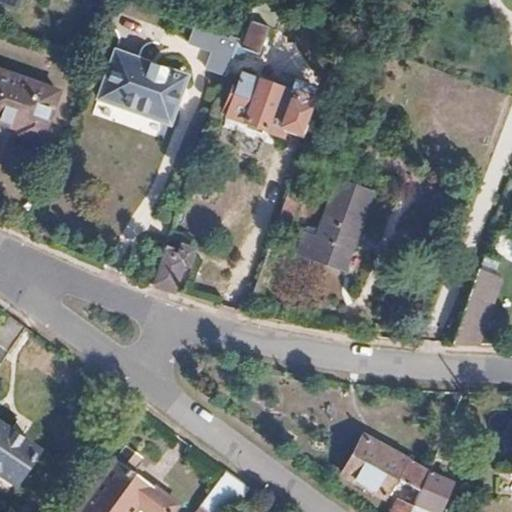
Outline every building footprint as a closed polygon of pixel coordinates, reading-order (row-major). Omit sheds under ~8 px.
[(276,30),(285,4),(274,0),(251,0),(245,18),(252,21),(243,48),(259,53),(269,27),(276,30)] [(238,39),(242,27),(215,18),(211,29),(238,39)] [(228,67),(238,39),(211,29),(193,23),(187,40),(211,49),(205,66),(226,73),(228,67)] [(166,120),(182,73),(115,50),(98,97),(166,120)] [(40,142),(58,91),(0,69),(0,120),(21,128),(18,135),(40,142)] [(226,114),(282,134),(286,123),(295,126),(310,86),(277,74),(273,83),(242,72),(237,85),(232,83),(223,109),(227,111),(226,114)] [(312,165),(321,139),(307,134),(298,160),(312,165)] [(302,203),(315,165),(312,165),(298,160),(274,228),(285,232),(295,201),(302,203)] [(511,220),(511,171),(477,269),(493,274),(498,259),(511,220)] [(341,271),(369,190),(335,178),(316,235),(302,230),(294,254),(341,271)] [(171,291),(181,263),(186,264),(191,247),(180,244),(177,252),(163,247),(150,284),(167,290),(171,291)] [(475,343),(499,276),(493,274),(477,269),(465,302),(451,343),(454,343),(475,343)] [(0,360),(23,325),(18,321),(7,313),(0,322),(0,360)] [(34,447),(0,425),(0,472),(12,481),(34,447)] [(427,472),(396,455),(361,436),(341,474),(386,497),(392,484),(397,477),(406,482),(420,490),(427,472)] [(139,456),(123,445),(74,511),(131,511),(136,506),(144,511),(169,511),(175,505),(128,471),(139,456)] [(232,511),(248,490),(227,475),(223,472),(194,511),(232,511)] [(439,511),(452,481),(427,472),(420,490),(414,506),(410,511),(439,511)] [(410,511),(414,506),(398,498),(391,511),(410,511)]
